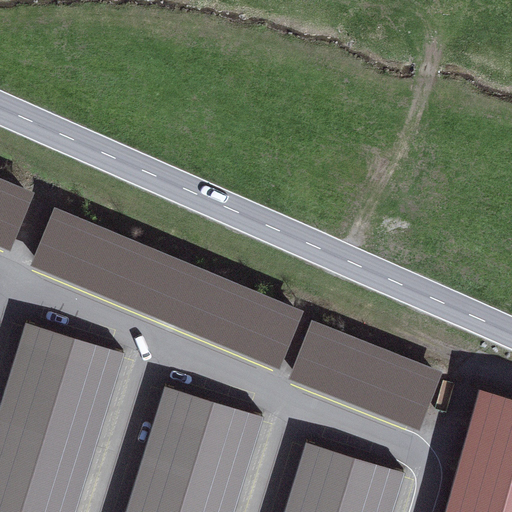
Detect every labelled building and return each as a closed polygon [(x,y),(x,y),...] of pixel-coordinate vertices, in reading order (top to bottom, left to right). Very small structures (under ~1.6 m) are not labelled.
[(0,171),(0,233),(35,247),(50,194),(0,171)] [(83,203),(59,265),(299,359),(314,306),(83,203)] [(0,365),(18,307),(0,301),(0,365)] [(334,311),(314,368),(432,411),(447,358),(334,311)] [(97,511),(144,358),(42,327),(0,466),(0,511),(97,511)] [(511,511),(511,386),(476,376),(440,511),(511,511)] [(260,511),(290,412),(188,381),(148,511),(260,511)] [(404,511),(421,460),(318,429),(293,511),(404,511)]
